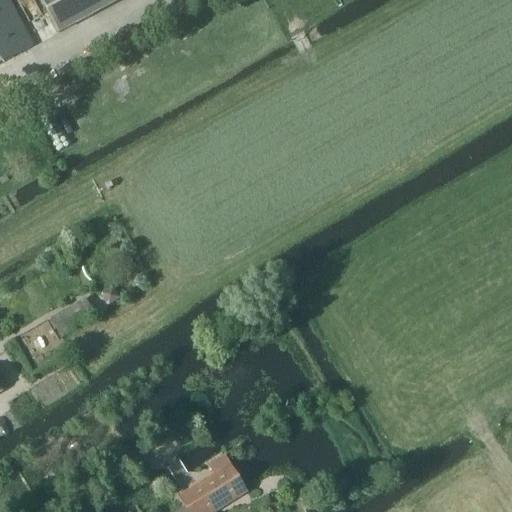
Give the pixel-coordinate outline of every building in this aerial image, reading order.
[(0,0),(0,65),(33,48),(6,0),(0,0)] [(39,0),(58,35),(123,0),(39,0)] [(118,302),(111,291),(100,297),(107,308),(118,302)] [(95,316),(85,301),(57,317),(66,333),(95,316)] [(210,468),(216,478),(181,501),(188,511),(215,511),(243,494),(222,460),(210,468)]
